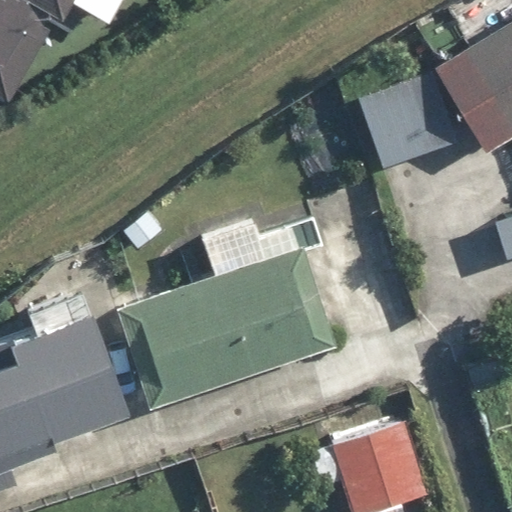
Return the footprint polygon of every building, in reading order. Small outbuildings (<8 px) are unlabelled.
[(0,0),(0,57),(18,27),(30,35),(46,6),(61,14),(68,0),(72,0),(108,21),(120,0),(0,0)] [(511,135),(511,16),(435,64),(488,150),(511,135)] [(434,71),(356,94),(376,162),(454,139),(434,71)] [(511,213),(488,221),(499,257),(511,252),(511,213)] [(155,399),(333,343),(304,250),(331,242),(323,217),(204,255),(208,271),(123,297),(155,399)] [(56,432),(126,405),(88,302),(0,334),(0,336),(6,352),(0,353),(0,463),(60,441),(56,432)] [(326,437),(351,511),(401,511),(397,500),(427,491),(400,412),(326,437)]
